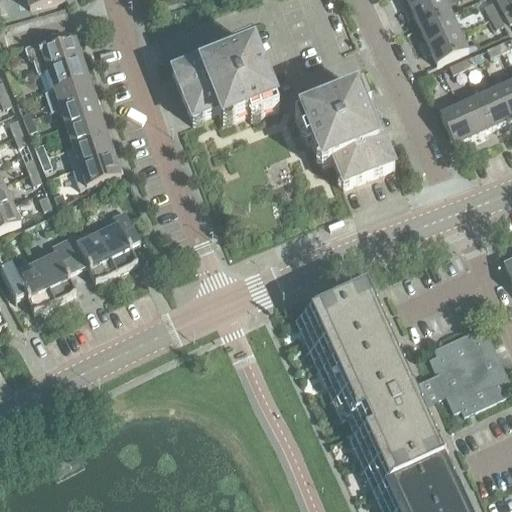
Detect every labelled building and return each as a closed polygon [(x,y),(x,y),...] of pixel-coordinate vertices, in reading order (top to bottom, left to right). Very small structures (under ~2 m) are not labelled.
[(63,0),(26,0),(29,13),(65,5),(63,0)] [(402,10),(406,17),(443,0),(404,0),(408,7),(402,10)] [(414,21),(420,33),(452,19),(443,0),(406,17),(408,23),(414,21)] [(484,12),(490,23),(499,19),(493,8),(484,12)] [(419,47),(422,55),(460,37),(452,19),(420,33),(425,44),(419,47)] [(499,19),(490,23),(497,34),(505,30),(499,19)] [(460,37),(422,55),(425,60),(431,58),(437,70),(468,55),(460,37)] [(48,75),(48,76),(81,64),(74,43),(67,45),(64,38),(25,52),(29,65),(33,63),(38,78),(48,75)] [(227,56),(201,67),(172,78),(193,129),(218,119),(223,130),(248,120),(251,126),(279,115),(252,46),(247,48),(244,41),(224,49),(227,56)] [(511,48),(510,44),(499,49),(502,57),(511,52),(511,48)] [(502,57),(499,49),(487,54),(491,62),(502,57)] [(472,61),(461,66),(465,74),(476,69),(472,61)] [(48,76),(54,95),(88,83),(81,64),(48,76)] [(465,74),(461,66),(450,72),(453,80),(465,74)] [(5,76),(10,89),(18,86),(13,73),(5,76)] [(420,84),(423,92),(435,87),(431,79),(420,84)] [(52,117),(61,114),(94,103),(88,83),(54,95),(45,98),(52,117)] [(511,85),(496,93),(510,125),(511,124),(511,85)] [(18,86),(10,89),(14,100),(22,96),(18,86)] [(496,93),(477,102),(492,134),(510,125),(496,93)] [(373,118),(380,116),(373,96),(365,99),(363,94),(294,121),(305,149),(311,147),(321,173),(333,168),(343,194),(395,173),(373,118)] [(7,99),(0,101),(0,107),(2,113),(11,110),(7,99)] [(477,102),(457,111),(471,143),(492,134),(477,102)] [(61,114),(67,133),(101,122),(94,103),(61,114)] [(471,143),(457,111),(440,119),(455,151),(471,143)] [(22,120),(25,127),(33,124),(31,117),(22,120)] [(67,133),(73,153),(107,141),(101,122),(67,133)] [(33,124),(25,127),(29,139),(38,135),(33,124)] [(9,129),(14,140),(23,137),(18,125),(9,129)] [(23,137),(14,140),(19,153),(28,149),(23,137)] [(73,153),(80,172),(114,161),(107,141),(73,153)] [(35,153),(39,165),(49,161),(44,149),(35,153)] [(49,161),(39,165),(44,177),(53,173),(49,161)] [(114,161),(80,172),(86,191),(120,180),(114,161)] [(24,167),(29,178),(38,175),(33,163),(24,167)] [(38,175),(29,178),(34,191),(43,188),(38,175)] [(0,191),(0,213),(12,208),(4,190),(0,191)] [(54,200),(58,213),(67,210),(62,197),(54,200)] [(39,204),(43,215),(51,212),(47,201),(39,204)] [(12,208),(0,213),(0,236),(20,228),(12,208)] [(64,214),(52,220),(56,229),(68,223),(64,214)] [(117,230),(98,239),(117,279),(137,269),(129,253),(140,248),(125,217),(113,222),(117,230)] [(73,241),(63,246),(76,273),(85,268),(95,289),(117,279),(98,239),(77,249),(73,241)] [(55,259),(36,269),(55,308),(76,298),(66,277),(76,273),(63,246),(52,252),(55,259)] [(55,308),(36,269),(15,279),(12,271),(0,276),(15,308),(26,303),(33,319),(55,308)] [(290,326),(374,511),(466,511),(468,511),(458,491),(451,494),(448,485),(449,485),(430,443),(429,444),(425,436),(426,435),(417,414),(422,412),(413,392),(408,394),(398,374),(397,375),(393,366),(395,365),(376,324),(374,324),(370,316),(377,313),(367,291),(290,326)] [(477,334),(469,338),(474,347),(481,344),(480,341),(477,334)] [(481,344),(484,350),(491,346),(487,337),(480,341),(481,344)] [(469,338),(462,341),(467,350),(474,347),(469,338)] [(462,341),(455,344),(459,354),(467,350),(462,341)] [(438,364),(440,369),(444,377),(447,383),(439,387),(443,394),(450,391),(453,398),(457,406),(460,412),(474,405),(481,402),(489,398),(496,395),(503,392),(500,386),(497,378),(493,371),(501,367),(498,361),(491,365),(487,357),(484,350),(481,344),(474,347),(467,350),(459,354),(452,357),(445,360),(438,364)] [(455,344),(448,348),(452,357),(459,354),(455,344)] [(484,350),(487,357),(495,354),(491,346),(484,350)] [(448,348),(441,351),(445,360),(452,357),(448,348)] [(436,360),(438,364),(445,360),(441,351),(433,354),(436,360)] [(491,365),(498,361),(495,354),(487,357),(491,365)] [(429,364),(433,373),(440,369),(438,364),(436,360),(429,364)] [(493,371),(497,378),(504,375),(501,367),(493,371)] [(433,373),(436,380),(444,377),(440,369),(433,373)] [(497,378),(500,386),(508,382),(504,375),(497,378)] [(436,380),(439,387),(447,383),(444,377),(436,380)] [(500,386),(503,392),(504,394),(511,391),(508,382),(500,386)] [(443,394),(446,402),(453,398),(450,391),(443,394)] [(503,392),(496,395),(500,404),(507,401),(504,394),(503,392)] [(496,395),(489,398),(493,408),(500,404),(496,395)] [(446,402),(450,409),(457,406),(453,398),(446,402)] [(489,398),(481,402),(486,411),(493,408),(489,398)] [(481,402),(474,405),(479,414),(486,411),(481,402)] [(460,412),(461,414),(464,421),(479,414),(474,405),(460,412)] [(461,414),(460,412),(457,406),(450,409),(454,418),(461,414)]
